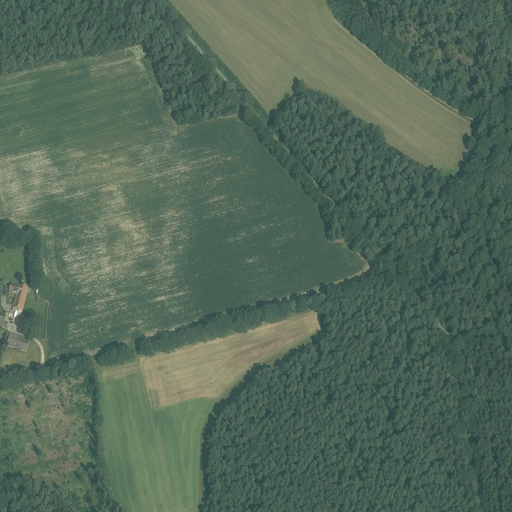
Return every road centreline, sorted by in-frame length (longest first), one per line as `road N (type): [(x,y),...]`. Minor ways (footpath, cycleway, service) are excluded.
road 1 (unclassified): [(158,0),(441,327),(451,336),(511,342)]
road 2 (track): [(379,255),(466,172),(511,74)]
road 3 (unclassified): [(0,385),(36,374),(43,357),(35,338),(13,330),(4,282)]
